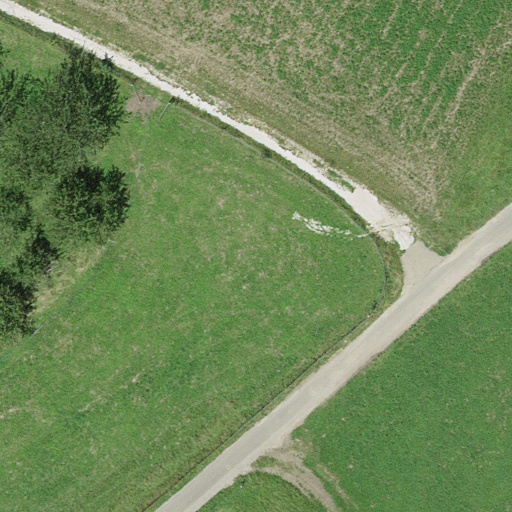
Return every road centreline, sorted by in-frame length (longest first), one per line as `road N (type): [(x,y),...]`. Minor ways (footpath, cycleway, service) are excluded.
road 1 (track): [(2,0),(251,124),(357,197),(435,280)]
road 2 (unclassified): [(171,511),(435,280),(511,225)]
